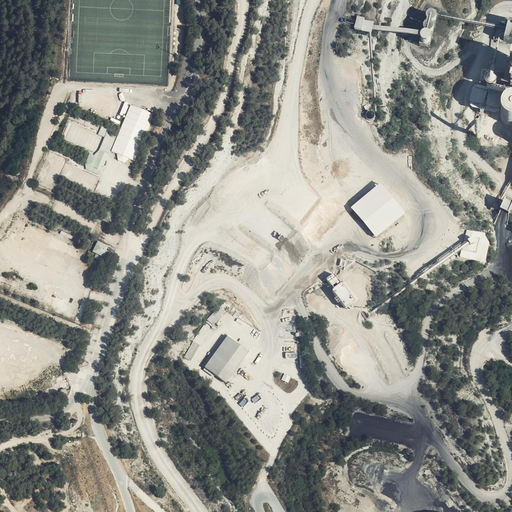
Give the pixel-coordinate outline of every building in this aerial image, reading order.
[(431,47),(438,10),(429,8),(422,45),(431,47)] [(373,33),(375,21),(357,18),(355,30),(373,33)] [(385,37),(387,29),(378,26),(375,34),(385,37)] [(394,31),(387,29),(385,37),(392,39),(394,31)] [(497,32),(496,39),(504,40),(505,33),(497,32)] [(511,43),(508,43),(503,64),(511,66),(511,43)] [(495,93),(498,95),(500,86),(491,84),(490,89),(492,91),(495,93)] [(497,98),(498,95),(495,93),(492,91),(490,89),(489,92),(491,93),(495,96),(497,98)] [(495,104),(497,98),(495,96),(491,93),(489,92),(486,101),(495,104)] [(499,127),(503,113),(475,104),(471,119),(499,127)] [(511,116),(510,117),(508,118),(505,119),(503,121),(501,123),(500,128),(500,131),(502,135),(505,139),(509,141),(511,141),(511,116)] [(98,157),(105,160),(114,137),(107,134),(98,157)] [(88,166),(94,168),(98,158),(92,156),(88,166)] [(98,158),(94,168),(101,171),(105,160),(98,157),(98,158)] [(381,183),(350,207),(374,238),(405,214),(381,183)] [(105,221),(114,225),(118,215),(108,210),(105,221)] [(486,252),(483,247),(464,243),(459,268),(482,273),(486,252)] [(96,252),(103,255),(106,247),(99,244),(96,252)] [(358,308),(345,290),(332,299),(346,318),(358,308)] [(219,306),(206,321),(213,327),(226,311),(219,306)] [(373,324),(367,315),(361,320),(366,328),(373,324)] [(203,324),(186,356),(192,359),(201,341),(209,328),(203,324)] [(225,334),(202,365),(205,367),(227,336),(225,334)] [(227,337),(203,369),(227,387),(251,355),(227,337)] [(284,373),(282,380),(289,382),(291,375),(284,373)]
